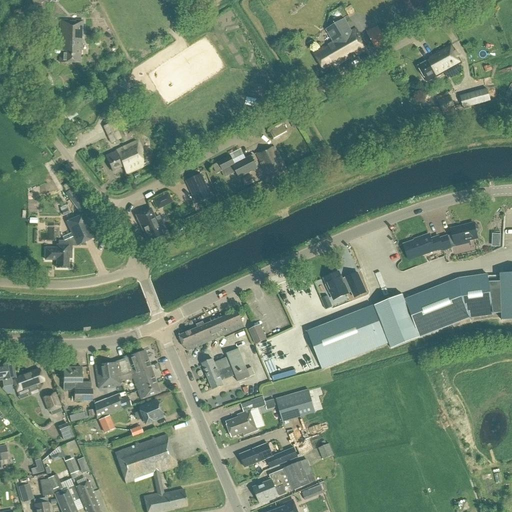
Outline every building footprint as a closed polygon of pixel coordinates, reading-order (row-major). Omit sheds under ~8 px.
[(13,19),(32,11),(27,0),(26,0),(8,8),(13,19)] [(350,33),(342,20),(324,31),(332,44),(322,50),(321,49),(313,54),(322,71),(336,63),(338,65),(348,59),(346,56),(353,53),(354,55),(365,49),(354,30),(350,33)] [(81,56),(81,22),(59,21),(59,49),(53,49),(53,48),(45,48),(45,54),(53,55),(53,54),(59,55),(58,63),(78,64),(79,56),(81,56)] [(376,49),(387,43),(378,27),(367,33),(376,49)] [(309,32),(302,36),(306,42),(312,39),(309,32)] [(426,84),(461,64),(451,46),(433,56),(434,59),(418,68),(426,84)] [(113,98),(120,95),(114,83),(107,87),(113,98)] [(459,94),(463,109),(491,101),(498,99),(493,84),(459,94)] [(444,116),(456,110),(448,93),(437,98),(444,116)] [(110,144),(122,139),(114,122),(103,127),(110,144)] [(125,175),(148,164),(137,142),(115,152),(116,154),(106,158),(112,172),(122,168),(125,175)] [(285,171),(273,148),(264,152),(263,150),(255,155),(268,179),(270,178),(271,179),(285,171)] [(217,174),(222,172),(232,166),(239,179),(258,170),(251,157),(235,165),(231,157),(213,166),(217,174)] [(232,166),(222,172),(225,178),(235,172),(232,166)] [(188,183),(198,205),(213,198),(202,176),(188,183)] [(159,217),(155,219),(150,210),(136,217),(148,243),(163,235),(162,234),(166,232),(159,217)] [(76,247),(94,239),(83,215),(66,223),(72,237),(76,247)] [(440,239),(444,250),(451,247),(455,246),(469,243),(468,240),(477,238),(475,231),(477,231),(478,229),(477,225),(475,224),(474,225),(473,223),(456,228),(450,229),(452,235),(447,237),(447,236),(440,239)] [(444,250),(440,239),(439,239),(439,237),(431,240),(429,235),(418,239),(419,240),(403,245),(409,260),(442,248),(443,251),(444,250)] [(71,247),(76,247),(72,237),(63,241),(58,241),(58,246),(56,245),(56,249),(45,248),(45,260),(56,260),(56,268),(68,268),(68,258),(71,258),(71,247)] [(460,280),(410,300),(406,302),(403,295),(308,333),(323,370),(390,344),(392,350),(470,320),(494,317),(494,315),(502,315),(502,322),(511,321),(511,274),(501,275),(501,278),(489,278),(489,277),(460,280)] [(342,281),(339,274),(324,280),(327,286),(326,287),(329,295),(331,295),(334,302),(352,295),(350,291),(356,289),(351,278),(342,281)] [(328,297),(322,300),(326,310),(332,308),(328,297)] [(187,352),(228,334),(243,328),(241,324),(242,323),(237,312),(178,336),(183,348),(185,347),(187,352)] [(255,346),(267,341),(261,326),(248,331),(255,346)] [(246,370),(238,350),(238,349),(226,354),(227,358),(213,364),(212,360),(201,365),(212,390),(223,386),(221,381),(234,376),(237,382),(249,376),(246,370)] [(137,390),(146,387),(146,388),(157,384),(145,351),(126,358),(118,361),(118,363),(95,366),(98,389),(122,386),(121,383),(133,379),(137,390)] [(193,395),(201,393),(192,362),(184,365),(193,395)] [(10,379),(15,378),(13,364),(11,364),(10,363),(7,363),(6,365),(0,365),(0,380),(2,380),(3,387),(6,386),(11,385),(10,379)] [(63,367),(63,390),(74,390),(74,392),(74,401),(92,401),(92,389),(91,389),(91,383),(82,382),(82,367),(63,367)] [(246,370),(249,376),(249,378),(255,376),(252,368),(246,370)] [(38,390),(36,385),(43,382),(39,370),(13,380),(17,392),(29,387),(32,393),(38,390)] [(146,387),(137,390),(140,399),(160,392),(157,384),(146,388),(146,387)] [(3,387),(1,389),(6,394),(12,393),(11,385),(6,386),(3,387)] [(48,413),(62,408),(56,393),(43,398),(48,413)] [(276,403),(283,425),(315,415),(308,393),(276,403)] [(121,400),(119,395),(94,405),(97,420),(131,407),(127,397),(121,400)] [(262,408),(266,407),(267,411),(275,408),(276,408),(275,400),(273,401),(265,403),(263,398),(252,402),(254,410),(262,408)] [(143,419),(146,425),(163,418),(157,401),(139,408),(140,412),(134,414),(137,422),(143,419)] [(244,414),(245,417),(226,423),(231,437),(242,433),(244,437),(258,432),(251,413),(251,411),(244,414)] [(85,413),(69,417),(70,422),(87,419),(85,413)] [(51,418),(53,424),(66,420),(64,414),(51,418)] [(104,434),(114,430),(109,417),(99,421),(104,434)] [(64,441),(73,438),(68,424),(59,428),(64,441)] [(129,431),(133,438),(142,434),(139,427),(129,431)] [(42,432),(48,448),(57,444),(51,429),(42,432)] [(163,493),(160,474),(177,468),(166,436),(115,453),(125,483),(135,480),(136,482),(153,476),(156,493),(144,496),(146,511),(164,511),(174,510),(174,509),(187,507),(184,489),(163,493)] [(240,455),(245,468),(267,459),(269,459),(264,445),(240,455)] [(323,460),(334,456),(329,445),(319,449),(323,460)] [(54,462),(63,458),(60,450),(58,447),(49,455),(51,461),(54,462)] [(269,459),(267,459),(271,469),(297,458),(294,449),(272,457),(269,459)] [(70,475),(78,472),(73,459),(65,462),(70,475)] [(294,491),(315,481),(306,460),(268,476),(270,481),(252,488),(259,505),(286,493),(284,489),(292,486),(294,491)] [(56,474),(47,478),(47,480),(53,494),(61,511),(76,511),(67,490),(73,487),(71,481),(61,485),(56,474)] [(53,494),(47,480),(40,481),(43,496),(53,494)] [(99,511),(91,492),(87,482),(76,487),(80,496),(83,506),(85,505),(87,511),(99,511)] [(19,488),(23,503),(33,501),(29,485),(19,488)] [(296,511),(292,501),(284,504),(285,507),(271,511),(296,511)] [(34,511),(48,511),(47,502),(34,504),(34,511)]
